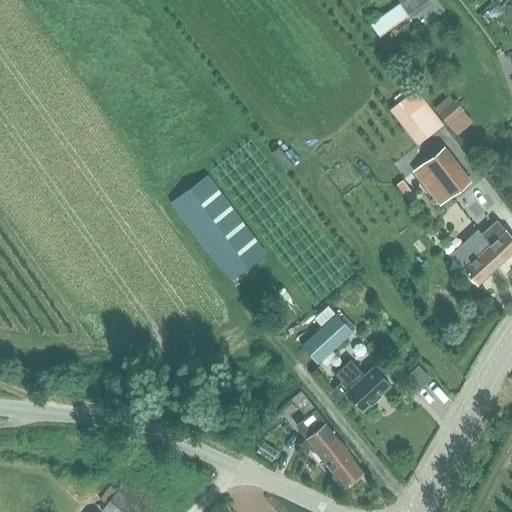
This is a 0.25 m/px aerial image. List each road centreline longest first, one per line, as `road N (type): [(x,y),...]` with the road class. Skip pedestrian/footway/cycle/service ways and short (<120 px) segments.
road 1 (unclassified): [(329,511),(146,430),(0,406)]
road 2 (tertiary): [(421,511),(511,340)]
